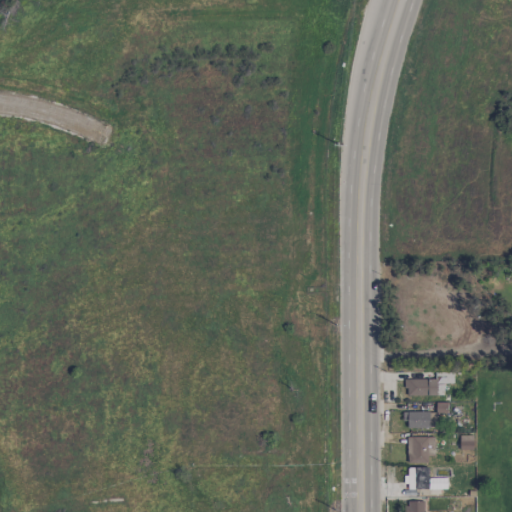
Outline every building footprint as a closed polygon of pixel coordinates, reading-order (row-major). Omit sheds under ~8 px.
[(405,379),(405,395),(443,396),(443,384),(453,384),(453,373),(434,373),(434,380),(405,379)] [(407,429),(437,428),(436,416),(446,416),(446,403),(435,403),(435,412),(406,413),(407,429)] [(459,450),(472,450),(473,436),(459,436),(459,450)] [(433,438),(406,438),(407,464),(427,464),(427,456),(433,456),(433,438)] [(405,468),(406,490),(446,489),(446,478),(428,479),(428,468),(405,468)] [(404,511),(422,511),(422,503),(405,503),(404,511)]
